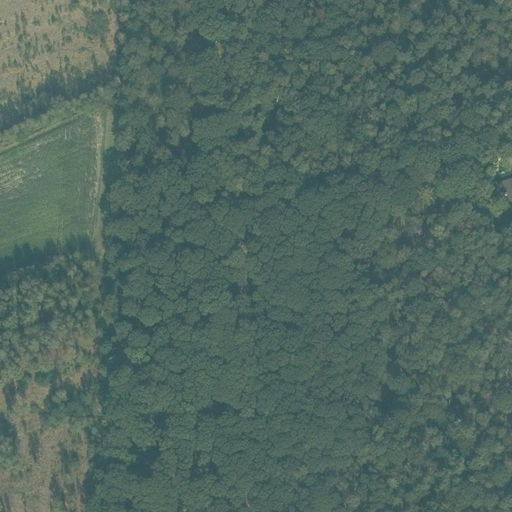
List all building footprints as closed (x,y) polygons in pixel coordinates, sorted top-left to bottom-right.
[(256,0),(256,15),(267,15),(266,0),(256,0)] [(247,155),(247,167),(256,167),(256,155),(247,155)] [(428,175),(431,191),(442,188),(438,173),(428,175)] [(511,177),(499,182),(506,201),(511,198),(511,177)] [(445,395),(444,410),(456,411),(457,396),(445,395)] [(159,422),(159,434),(181,433),(181,422),(159,422)] [(403,484),(406,494),(419,490),(417,480),(403,484)]
